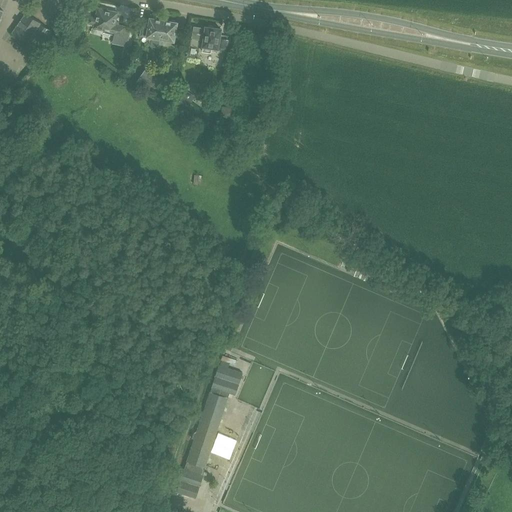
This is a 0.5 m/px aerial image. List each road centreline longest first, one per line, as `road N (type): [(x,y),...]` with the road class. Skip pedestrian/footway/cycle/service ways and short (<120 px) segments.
road 1 (unclassified): [(511,81),(130,0)]
road 2 (primary): [(511,51),(236,3)]
